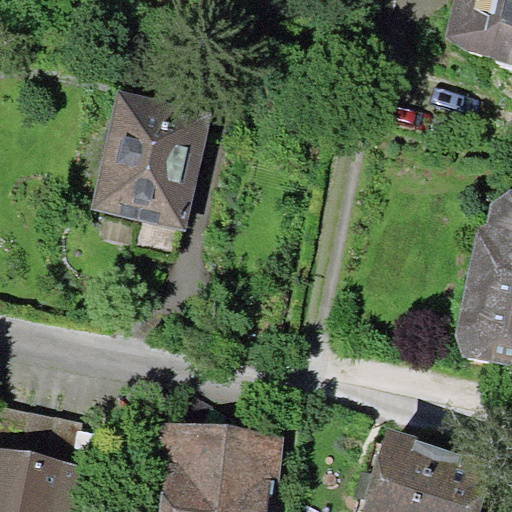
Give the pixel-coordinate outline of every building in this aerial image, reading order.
[(511,0),(457,0),(447,41),(462,57),(464,57),(486,63),(491,71),(511,75),(511,0)] [(129,256),(165,264),(195,132),(120,115),(119,120),(116,119),(109,128),(106,139),(108,149),(112,150),(97,216),(136,225),(129,256)] [(259,153),(292,161),(301,126),(268,118),(259,153)] [(511,213),(503,212),(491,221),(486,245),(476,248),(469,285),(463,287),(457,316),(463,318),(456,345),(462,365),(511,374),(511,213)] [(279,302),(215,289),(207,328),(271,341),(279,302)] [(0,415),(0,470),(13,473),(23,421),(0,415)] [(23,421),(13,473),(39,478),(50,426),(23,421)] [(50,426),(39,478),(66,483),(76,431),(50,426)] [(271,451),(173,439),(164,511),(265,511),(268,494),(266,493),(271,451)] [(474,511),(482,484),(382,456),(382,457),(396,461),(381,511),(474,511)] [(0,511),(59,511),(66,483),(39,478),(13,473),(0,470),(0,511)]
